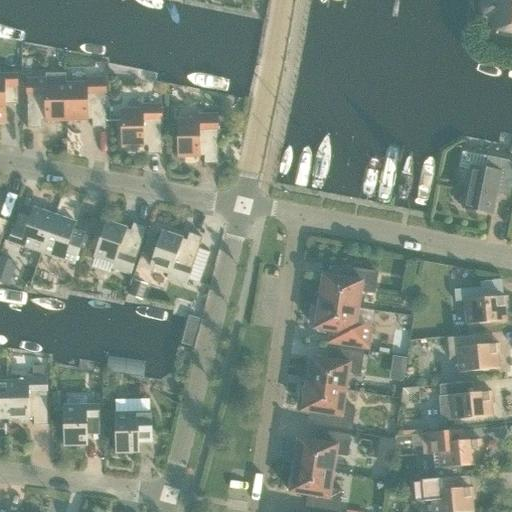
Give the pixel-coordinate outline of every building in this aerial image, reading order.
[(511,0),(493,0),(494,1),(487,7),(492,14),(490,27),(511,30),(511,0)] [(18,104),(17,74),(0,74),(0,124),(5,124),(5,104),(18,104)] [(85,83),(65,83),(66,120),(87,120),(87,118),(91,117),(91,127),(106,127),(105,77),(85,78),(85,83)] [(66,120),(65,83),(47,83),(46,78),(27,79),(27,128),(42,128),(42,118),(46,118),(46,121),(66,120)] [(122,147),(143,147),(143,144),(147,144),(147,154),(162,154),(161,104),(141,104),(141,109),(121,109),(122,147)] [(178,157),(199,157),(199,154),(203,154),(203,164),(218,164),(217,114),(197,114),(197,119),(177,119),(178,157)] [(511,178),(511,162),(491,159),(489,171),(470,168),(463,209),(492,214),(495,193),(509,195),(511,178)] [(9,241),(41,253),(55,215),(34,208),(30,217),(18,213),(9,241)] [(55,215),(41,253),(74,264),(84,236),(72,232),(76,222),(55,215)] [(125,230),(126,228),(106,221),(94,256),(113,263),(111,268),(130,274),(146,227),(132,222),(129,232),(125,230)] [(181,240),(182,238),(162,231),(150,266),(169,273),(167,278),(186,284),(202,237),(188,232),(185,242),(181,240)] [(319,302),(358,308),(361,291),(373,293),(376,271),(346,267),(344,279),(323,275),(319,302)] [(147,284),(135,280),(130,295),(142,299),(147,284)] [(508,308),(507,296),(482,299),(481,287),(454,290),(455,301),(465,301),(468,324),(506,321),(505,308),(508,308)] [(356,325),(358,308),(319,302),(315,328),(336,332),(334,343),(364,348),(367,327),(356,325)] [(196,332),(186,330),(182,344),(193,346),(196,332)] [(475,346),(474,335),(447,337),(449,358),(459,357),(460,372),(498,369),(497,356),(501,355),(500,344),(475,346)] [(310,357),(306,384),(346,389),(348,372),(360,374),(363,353),(334,348),(332,360),(310,357)] [(27,381),(7,381),(8,419),(28,418),(28,416),(32,415),(33,425),(48,425),(47,375),(27,376),(27,381)] [(0,418),(8,419),(7,381),(0,381),(0,418)] [(468,394),(466,382),(439,385),(441,405),(452,404),(453,420),(491,416),(490,404),(494,403),(492,392),(468,394)] [(346,389),(306,384),(302,410),(324,413),(322,425),(352,430),(355,408),(343,406),(346,389)] [(65,403),(65,390),(51,391),(52,403),(65,403)] [(99,405),(63,406),(64,446),(87,445),(87,435),(99,435),(99,405)] [(150,412),(115,413),(116,453),(139,452),(138,442),(151,442),(150,412)] [(294,465),(333,471),(336,454),(348,456),(351,435),(321,430),(319,442),(298,439),(294,465)] [(455,431),(422,434),(411,435),(413,447),(423,446),(424,454),(440,453),(442,468),(480,464),(479,452),(482,451),(481,440),(456,442),(455,431)] [(394,439),(379,437),(378,450),(392,452),(394,439)] [(330,488),(333,471),(294,465),(289,492),(311,495),(309,507),(339,511),(342,490),(330,488)] [(475,499),(474,487),(449,490),(448,478),(410,482),(412,502),(433,500),(433,511),(472,511),(471,499),(475,499)]
